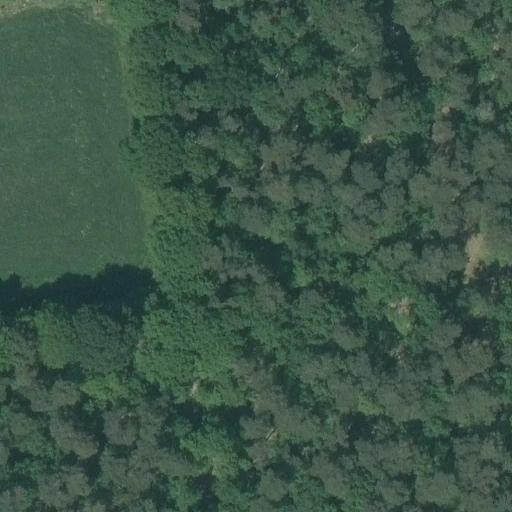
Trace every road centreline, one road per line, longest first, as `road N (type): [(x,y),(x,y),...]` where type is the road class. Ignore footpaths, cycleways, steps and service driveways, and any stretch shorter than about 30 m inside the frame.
road 1 (track): [(490,283),(184,334),(0,354)]
road 2 (track): [(377,0),(490,283)]
road 3 (track): [(184,334),(213,511)]
